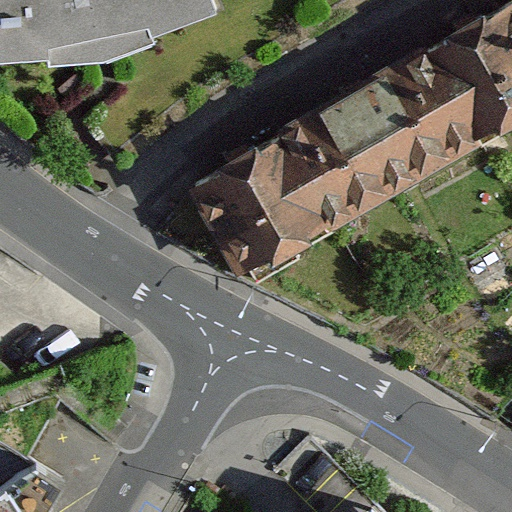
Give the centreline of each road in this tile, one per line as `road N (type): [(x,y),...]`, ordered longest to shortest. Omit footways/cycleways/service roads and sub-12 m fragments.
road 1 (residential): [(230,335),(365,390),(511,492)]
road 2 (residential): [(0,194),(230,335)]
road 3 (residential): [(230,335),(125,511)]
